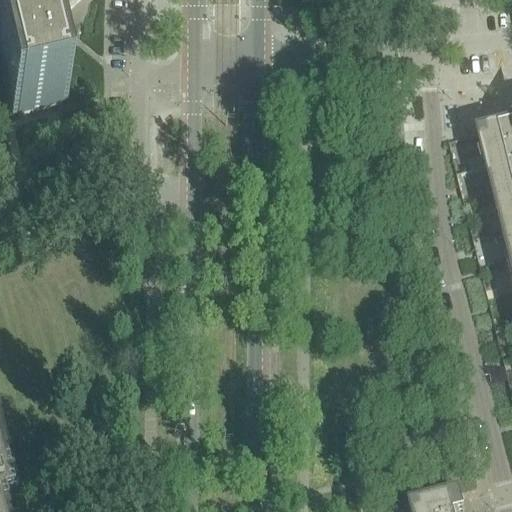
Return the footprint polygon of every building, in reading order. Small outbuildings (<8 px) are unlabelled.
[(63,18),(81,0),(0,0),(0,69),(12,119),(67,106),(53,50),(68,47),(73,29),(63,18)] [(511,131),(479,140),(511,272),(511,131)] [(450,426),(426,433),(433,460),(457,453),(450,426)] [(0,511),(0,504),(15,501),(10,479),(9,479),(0,441),(0,511)] [(463,511),(460,500),(412,511),(463,511)]
